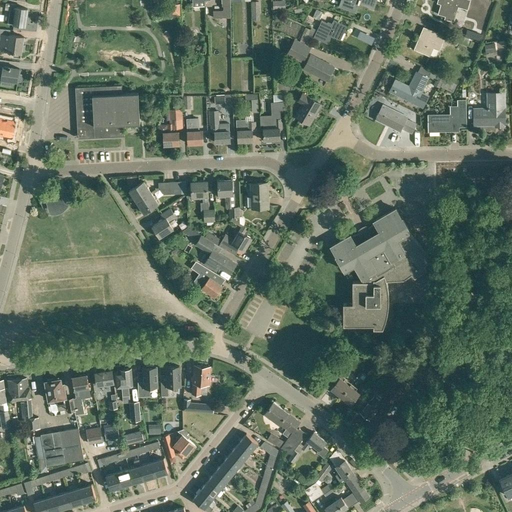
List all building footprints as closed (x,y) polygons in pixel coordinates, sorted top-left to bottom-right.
[(231,17),(230,0),(221,0),(222,6),(223,6),(223,10),(213,10),(213,17),(231,17)] [(342,0),(340,6),(356,12),(358,4),(359,4),(360,2),(373,7),(375,0),(342,0)] [(467,9),(470,0),(437,0),(437,3),(441,4),(438,14),(445,16),(444,19),(454,22),(458,7),(467,9)] [(25,26),(28,9),(16,7),(16,4),(6,3),(5,9),(15,11),(14,16),(9,16),(8,23),(13,24),(25,26)] [(185,15),(184,3),(179,4),(179,9),(172,10),(172,16),(185,15)] [(317,9),(313,16),(319,19),(323,12),(317,9)] [(317,30),(314,37),(328,43),(331,35),(340,40),(347,26),(334,20),(332,23),(328,21),(327,23),(322,20),(317,30)] [(444,36),(429,30),(427,35),(422,33),(415,49),(429,55),(430,54),(436,57),(439,49),(444,36)] [(481,35),(468,30),(465,36),(479,41),(481,35)] [(468,46),(471,39),(449,31),(447,37),(468,46)] [(24,51),(25,45),(23,44),(24,36),(9,34),(1,33),(0,37),(0,49),(13,52),(13,57),(21,58),(21,53),(22,53),(22,51),(24,51)] [(303,63),(307,55),(311,47),(295,38),(286,54),(303,63)] [(495,43),(484,45),(486,53),(496,51),(495,43)] [(327,80),(331,72),(334,67),(311,54),(304,68),(327,80)] [(3,66),(0,65),(0,70),(2,71),(1,80),(2,80),(1,84),(10,85),(11,81),(17,82),(18,81),(21,81),(21,75),(18,74),(19,68),(3,66)] [(428,77),(418,72),(417,72),(409,87),(395,80),(390,90),(423,107),(428,96),(420,92),(425,83),(429,85),(431,79),(428,77)] [(445,84),(448,78),(438,73),(435,79),(436,79),(433,85),(440,88),(442,82),(445,84)] [(122,93),(122,85),(75,87),(78,138),(124,136),(124,124),(140,123),(138,92),(122,93)] [(258,112),(257,93),(245,93),(245,99),(251,99),(252,112),(258,112)] [(309,125),(322,104),(307,96),(302,93),(297,101),(302,104),(295,116),(309,125)] [(504,124),(504,93),(488,93),(488,108),(487,108),(487,109),(474,109),(474,125),(483,125),(483,122),(495,121),(496,126),(504,126),(504,124)] [(466,126),(465,99),(457,99),(457,106),(451,106),(451,114),(429,115),(429,131),(446,130),(446,125),(451,125),(451,120),(459,120),(459,126),(466,126)] [(280,118),(280,112),(285,112),(285,101),(271,102),(271,114),(260,115),(260,125),(264,124),(264,140),(280,139),(279,128),(283,128),(282,118),(280,118)] [(412,134),(417,123),(406,118),(407,116),(383,104),(376,119),(400,131),(401,128),(412,134)] [(167,120),(183,119),(182,108),(166,109),(167,120)] [(219,124),(218,110),(209,111),(210,125),(211,125),(211,132),(215,132),(216,142),(231,141),(229,123),(219,124)] [(419,113),(416,112),(411,110),(409,114),(416,118),(419,113)] [(0,118),(0,134),(11,137),(15,121),(6,120),(7,118),(6,118),(6,119),(1,118),(2,117),(1,117),(1,118),(0,118)] [(199,130),(198,119),(191,119),(191,131),(188,131),(188,144),(203,143),(202,130),(199,130)] [(246,122),(246,119),(236,119),(237,131),(238,131),(238,141),(253,140),(252,130),(256,130),(256,121),(246,122)] [(175,132),(174,123),(167,123),(167,132),(164,132),(165,145),(179,144),(178,131),(175,132)] [(232,193),(232,180),(218,180),(219,195),(220,195),(220,197),(225,196),(225,208),(229,208),(229,217),(232,217),(232,219),(240,223),(240,216),(240,206),(235,206),(234,193),(232,193)] [(137,201),(151,192),(144,181),(129,190),(137,201)] [(171,182),(171,194),(181,193),(181,181),(171,182)] [(208,196),(208,194),(207,181),(191,182),(192,197),(203,196),(203,203),(208,202),(208,196)] [(163,194),(171,194),(171,182),(158,182),(159,187),(160,189),(163,194)] [(253,207),(268,207),(267,183),(251,183),(253,207)] [(63,185),(57,188),(59,192),(63,196),(68,194),(63,185)] [(152,194),(160,189),(159,187),(151,192),(137,201),(144,213),(158,203),(152,194)] [(45,195),(39,198),(44,207),(48,204),(47,199),(45,195)] [(160,237),(173,229),(168,222),(176,217),(170,207),(160,214),(164,219),(153,226),(160,237)] [(410,232),(396,208),(374,221),(375,223),(368,229),(367,225),(366,225),(364,226),(363,226),(361,227),(360,228),(358,230),(361,233),(360,233),(351,237),(350,234),(331,246),(345,270),(355,264),(362,277),(363,277),(363,281),(353,281),(353,303),(343,303),(343,325),(373,325),(373,328),(382,328),(383,326),(384,323),(386,319),(386,317),(387,313),(388,311),(388,308),(388,304),(388,302),(389,297),(388,295),(388,291),(388,289),(387,284),(387,282),(386,279),(404,278),(409,287),(414,285),(419,292),(439,277),(434,270),(438,267),(409,233),(410,232)] [(209,209),(204,209),(204,222),(215,221),(215,209),(209,209)] [(205,237),(222,247),(235,255),(239,246),(244,249),(251,238),(244,234),(239,231),(234,239),(225,233),(222,239),(208,231),(205,237)] [(218,253),(222,247),(205,237),(201,234),(195,244),(209,253),(203,264),(216,271),(219,266),(230,273),(236,263),(223,256),(218,253)] [(167,252),(174,247),(165,242),(162,244),(167,252)] [(214,296),(222,286),(210,277),(214,271),(196,260),(191,267),(199,273),(192,283),(199,293),(203,287),(214,296)] [(425,346),(433,350),(440,336),(433,332),(425,346)] [(157,367),(154,367),(153,365),(146,365),(146,367),(143,367),(144,382),(138,382),(138,396),(150,396),(150,388),(157,387),(157,367)] [(209,384),(210,366),(195,365),(194,371),(193,371),(191,394),(201,395),(202,383),(209,384)] [(162,395),(173,395),(173,387),(180,387),(179,366),(167,366),(167,381),(161,381),(162,395)] [(130,396),(129,385),(133,385),(131,368),(119,369),(120,371),(115,372),(116,386),(122,386),(122,396),(130,396)] [(350,385),(343,379),(347,373),(341,369),(333,379),(336,381),(330,388),(341,396),(350,385)] [(97,385),(114,382),(112,370),(95,372),(97,385)] [(376,391),(360,411),(370,420),(379,408),(385,412),(392,404),(392,405),(409,384),(401,377),(402,377),(395,371),(389,379),(395,384),(384,398),(376,391)] [(75,395),(83,394),(82,388),(89,387),(87,374),(72,377),(75,389),(74,390),(75,395)] [(27,389),(26,377),(7,379),(9,399),(23,398),(23,401),(20,401),(23,422),(26,422),(26,428),(40,428),(39,416),(33,416),(31,397),(30,397),(29,388),(27,389)] [(61,384),(60,379),(45,381),(49,400),(49,404),(57,402),(59,410),(67,409),(65,397),(66,397),(63,384),(61,384)] [(350,385),(341,396),(351,404),(356,398),(359,399),(367,389),(361,384),(356,390),(350,385)] [(448,404),(458,393),(450,386),(441,398),(448,404)] [(75,414),(84,413),(81,397),(73,398),(75,410),(74,411),(75,414)] [(213,412),(214,403),(202,403),(191,402),(191,399),(184,398),(183,410),(202,412),(213,412)] [(109,409),(118,408),(117,400),(112,401),(108,401),(109,409)] [(131,421),(141,420),(139,400),(129,401),(131,421)] [(291,453),(299,442),(306,433),(299,428),(298,429),(296,427),(300,421),(288,413),(289,412),(274,401),(265,413),(280,424),(286,429),(283,433),(288,437),(281,447),(289,451),(291,453)] [(12,426),(10,416),(9,410),(8,410),(4,411),(0,411),(0,418),(2,428),(12,426)] [(46,466),(84,459),(78,427),(41,434),(46,466)] [(118,429),(105,431),(106,440),(119,438),(118,429)] [(186,455),(186,454),(195,444),(188,439),(189,437),(187,435),(188,433),(183,429),(174,440),(177,442),(174,445),(178,448),(175,452),(183,459),(186,455)] [(303,445),(301,448),(303,449),(306,451),(311,444),(319,450),(317,452),(323,457),(328,449),(323,445),(326,441),(314,432),(307,440),(303,445)] [(166,447),(173,445),(169,433),(162,435),(166,447)] [(250,452),(258,443),(246,433),(239,443),(250,452)] [(103,441),(101,434),(87,436),(89,444),(101,442),(103,441)] [(122,438),(112,440),(114,446),(124,443),(122,438)] [(147,444),(149,451),(160,447),(158,440),(147,444)] [(266,465),(273,467),(277,454),(278,449),(264,440),(260,446),(270,453),(266,465)] [(243,461),(250,452),(239,443),(231,452),(243,461)] [(137,454),(149,451),(147,444),(135,447),(137,454)] [(137,454),(135,447),(124,451),(126,458),(137,454)] [(299,453),(294,449),(291,453),(289,451),(285,456),(294,463),(300,454),(299,453)] [(124,451),(112,454),(114,461),(126,458),(124,451)] [(235,471),(243,461),(231,452),(224,461),(235,471)] [(114,461),(112,454),(97,459),(99,466),(114,461)] [(152,461),(156,476),(168,472),(164,458),(152,461)] [(145,479),(141,465),(140,465),(139,459),(134,461),(136,466),(129,468),(133,483),(145,479)] [(345,479),(354,473),(354,472),(345,459),(336,466),(345,479)] [(145,479),(156,476),(152,461),(141,465),(145,479)] [(228,480),(235,471),(224,461),(216,471),(228,480)] [(322,481),(333,466),(327,461),(315,477),(322,481)] [(86,462),(73,466),(75,473),(82,471),(83,473),(88,472),(86,462)] [(266,465),(263,478),(269,480),(273,467),(266,465)] [(75,473),(73,466),(62,470),(64,477),(75,473)] [(122,486),(133,483),(129,468),(118,472),(122,486)] [(62,470),(50,473),(53,480),(64,477),(62,470)] [(220,489),(228,480),(216,471),(208,480),(220,489)] [(110,490),(122,486),(118,472),(106,475),(110,490)] [(41,484),(53,480),(50,473),(39,477),(41,484)] [(354,473),(345,479),(353,491),(343,499),(341,497),(325,508),(328,511),(339,511),(343,509),(344,511),(360,500),(361,502),(370,496),(354,473)] [(511,477),(510,474),(500,478),(508,496),(511,494),(511,477)] [(41,484),(39,477),(27,480),(29,487),(41,484)] [(259,489),(259,490),(266,492),(269,480),(263,478),(259,489)] [(212,499),(220,489),(208,480),(201,489),(212,499)] [(6,487),(8,494),(16,491),(17,495),(24,493),(21,482),(6,487)] [(321,488),(316,482),(304,489),(312,500),(323,493),(326,496),(335,490),(330,482),(321,488)] [(84,502),(96,498),(92,484),(80,488),(84,502)] [(0,488),(0,496),(8,494),(6,487),(0,488)] [(73,505),(84,502),(80,488),(68,491),(73,505)] [(208,504),(212,499),(201,489),(193,499),(209,511),(214,508),(208,504)] [(255,502),(261,507),(266,492),(259,490),(258,494),(255,502)] [(61,509),(73,505),(68,491),(57,495),(61,509)] [(49,511),(50,511),(61,509),(57,495),(46,498),(49,511)] [(37,511),(49,511),(46,498),(34,502),(37,511)] [(248,508),(245,510),(246,511),(254,511),(261,507),(255,502),(252,500),(245,505),(248,508)] [(316,511),(309,500),(303,504),(308,511),(316,511)] [(286,511),(293,511),(294,511),(287,501),(281,505),(286,511)]
